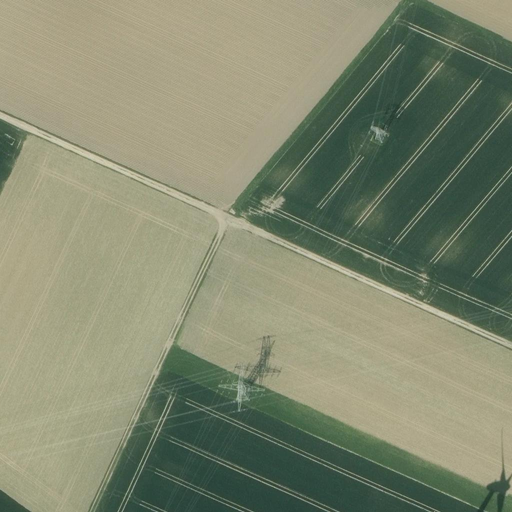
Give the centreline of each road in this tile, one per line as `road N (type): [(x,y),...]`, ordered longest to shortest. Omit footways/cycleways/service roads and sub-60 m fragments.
road 1 (track): [(0,120),(511,347)]
road 2 (track): [(234,227),(92,511)]
road 3 (track): [(234,227),(397,0)]
